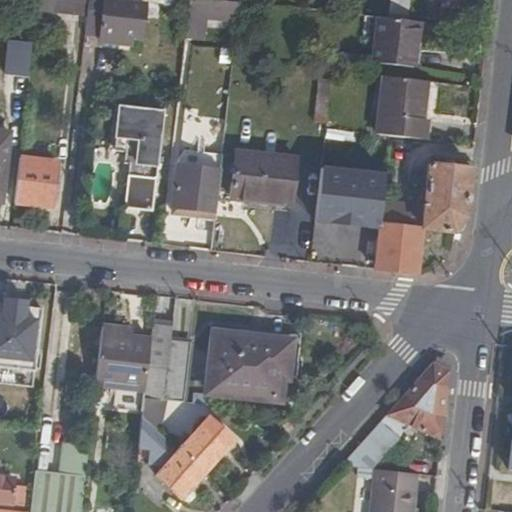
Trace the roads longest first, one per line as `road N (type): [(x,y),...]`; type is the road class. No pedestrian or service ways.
road 1 (residential): [(0,254),(462,309)]
road 2 (tertiary): [(462,309),(405,351),(260,511)]
road 3 (residential): [(462,309),(493,234),(511,47)]
road 4 (residential): [(460,511),(476,369),(475,337),(462,309)]
